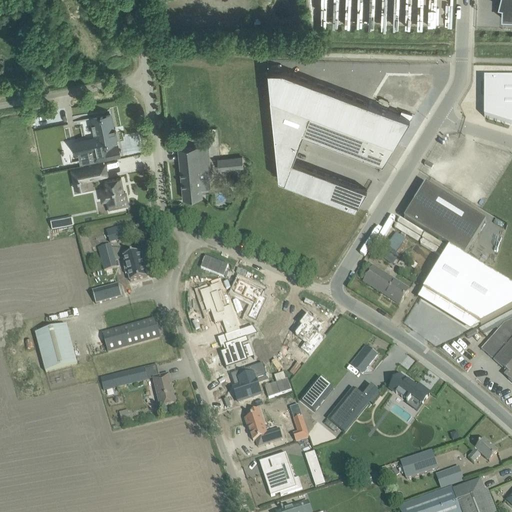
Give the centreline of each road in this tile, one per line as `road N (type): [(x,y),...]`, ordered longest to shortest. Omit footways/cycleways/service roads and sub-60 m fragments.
road 1 (unclassified): [(330,295),(461,78),(464,0)]
road 2 (unclassified): [(247,511),(172,311),(190,237)]
road 3 (unclassified): [(511,423),(447,368),(330,295)]
road 4 (unclassified): [(190,237),(170,224),(161,201),(146,78)]
road 5 (unclassified): [(330,295),(190,237)]
road 6 (unclassified): [(0,106),(146,78)]
